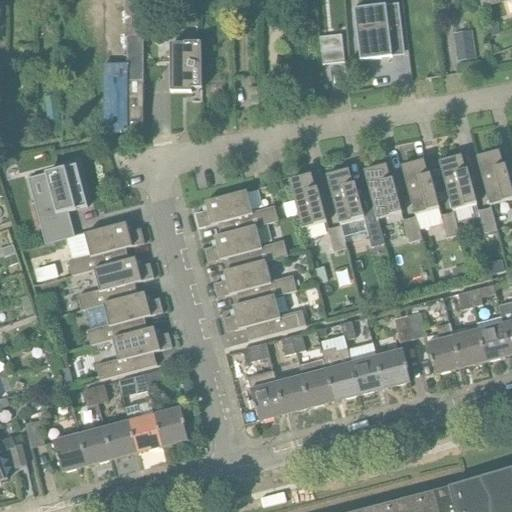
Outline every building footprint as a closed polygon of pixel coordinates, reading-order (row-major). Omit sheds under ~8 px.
[(104,137),(143,130),(143,0),(126,0),(126,38),(127,38),(128,66),(104,66),(104,108),(104,133),(104,137)] [(511,0),(480,0),(483,11),(511,1),(511,0)] [(392,54),(404,53),(400,14),(387,15),(386,7),(354,11),(360,63),(392,59),(392,54)] [(495,38),(500,37),(497,25),(486,27),(489,39),(495,38)] [(458,64),(476,61),(472,33),(454,36),(458,64)] [(320,39),(323,67),(345,65),(342,37),(320,39)] [(185,46),(170,47),(171,95),(192,95),(192,91),(202,91),(201,45),(185,45),(185,46)] [(499,153),(477,159),(490,208),(511,202),(511,191),(506,168),(503,168),(499,153)] [(452,213),(477,206),(468,172),(466,173),(462,158),(439,164),(452,213)] [(415,217),(439,210),(430,177),(428,178),(424,162),(402,168),(415,217)] [(377,222),(402,215),(393,182),(390,182),(386,167),(364,173),(370,196),(377,222)] [(46,247),(75,239),(69,215),(88,209),(77,168),(41,177),(47,201),(35,205),(46,247)] [(364,220),(366,226),(365,227),(372,250),(385,246),(378,223),(378,224),(377,222),(370,196),(359,199),(355,186),(353,187),(349,172),(327,178),(340,226),(364,220)] [(302,231),(327,224),(318,191),(315,191),(311,176),(289,182),(302,231)] [(221,238),(278,223),(274,209),(253,214),(247,193),(205,205),(208,214),(196,217),(199,231),(218,226),(221,238)] [(484,236),(497,233),(491,209),(478,213),(484,236)] [(447,241),(460,237),(454,214),(441,218),(447,241)] [(409,245),(422,242),(416,219),(403,222),(409,245)] [(230,273),(287,257),(284,243),(262,249),(257,229),(278,224),(278,223),(221,238),(215,239),(217,248),(205,252),(209,266),(227,261),(230,273)] [(72,277),(129,262),(126,251),(145,246),(141,231),(129,235),(126,226),(85,237),(90,258),(68,264),(72,277)] [(334,255),(347,251),(341,228),(328,231),(334,255)] [(239,307),(297,292),(293,278),(271,284),(266,264),(288,258),(287,257),(230,273),(224,274),(226,283),(214,286),(218,301),(236,296),(239,307)] [(81,312),(139,297),(136,285),(154,280),(150,266),(138,269),(136,260),(129,262),(72,277),(72,279),(94,273),(100,293),(78,298),(81,312)] [(34,271),(37,284),(57,279),(54,266),(34,271)] [(249,343),(306,328),(302,313),(280,319),(275,299),(297,293),(297,292),(239,307),(233,309),(235,318),(223,321),(227,335),(246,331),(249,343)] [(473,311),(483,308),(479,292),(469,294),(473,311)] [(463,313),(473,311),(469,294),(459,297),(463,313)] [(91,347),(148,332),(145,320),(163,315),(160,301),(147,304),(145,295),(139,297),(81,312),(82,313),(104,308),(109,327),(87,333),(91,347)] [(414,343),(427,339),(421,316),(408,319),(414,343)] [(401,346),(414,343),(408,319),(395,322),(401,346)] [(346,343),(357,341),(352,324),(341,327),(346,343)] [(487,364),(511,358),(511,354),(504,325),(479,332),(487,364)] [(462,371),(454,339),(451,327),(437,330),(440,342),(427,346),(432,366),(433,365),(436,378),(462,371)] [(100,383),(157,368),(154,355),(173,350),(169,336),(157,339),(154,330),(148,332),(91,347),(91,348),(113,342),(118,362),(96,368),(100,383)] [(462,371),(487,364),(479,332),(454,339),(462,371)] [(296,356),(307,353),(302,337),(292,340),(296,356)] [(286,359),(296,356),(292,340),(282,342),(286,359)] [(247,366),(270,360),(267,346),(243,352),(247,366)] [(336,405),(361,398),(352,365),(341,368),(336,351),(323,354),(327,372),(336,405)] [(49,368),(59,366),(56,352),(46,355),(49,368)] [(378,359),(386,392),(411,385),(408,373),(410,372),(404,352),(378,359)] [(361,398),(386,392),(378,359),(352,365),(361,398)] [(148,391),(171,386),(168,372),(145,377),(148,391)] [(311,411),(336,405),(327,372),(303,378),(311,411)] [(286,418),(277,385),(275,374),(248,382),(251,393),(256,412),(257,412),(260,424),(286,418)] [(149,394),(148,391),(145,377),(134,380),(138,397),(149,394)] [(286,418),(311,411),(303,378),(277,385),(286,418)] [(99,407),(109,404),(105,388),(94,390),(99,407)] [(88,409),(99,407),(94,390),(84,393),(88,409)] [(138,456),(163,449),(155,417),(143,421),(139,407),(126,410),(129,424),(138,456)] [(155,417),(163,449),(189,443),(185,427),(186,427),(182,410),(155,417)] [(31,451),(45,448),(40,424),(26,427),(31,451)] [(114,463),(138,456),(129,424),(105,430),(114,463)] [(89,469),(114,463),(105,430),(80,436),(89,469)] [(63,476),(89,469),(80,436),(53,444),(58,464),(60,464),(63,476)] [(0,444),(3,455),(12,452),(16,449),(13,440),(0,444)] [(23,447),(16,449),(12,452),(17,471),(28,468),(23,447)] [(511,511),(511,475),(467,487),(451,492),(373,511),(511,511)]
